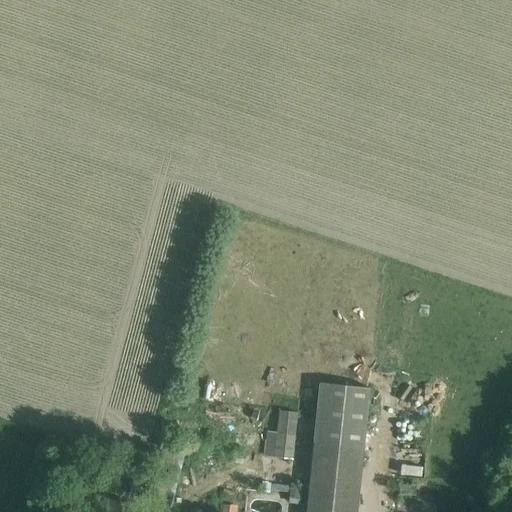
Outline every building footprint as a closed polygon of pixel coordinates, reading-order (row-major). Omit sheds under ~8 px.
[(239,401),(246,388),(233,381),(226,394),(239,401)] [(314,443),(310,488),(289,486),(288,498),(308,500),(307,511),(356,511),(363,448),(366,414),(318,409),(315,443),(314,443)] [(265,433),(263,456),(291,458),(295,412),(277,411),(275,434),(265,433)] [(433,431),(437,438),(445,434),(441,427),(433,431)] [(144,501),(169,508),(184,446),(159,440),(144,501)]
